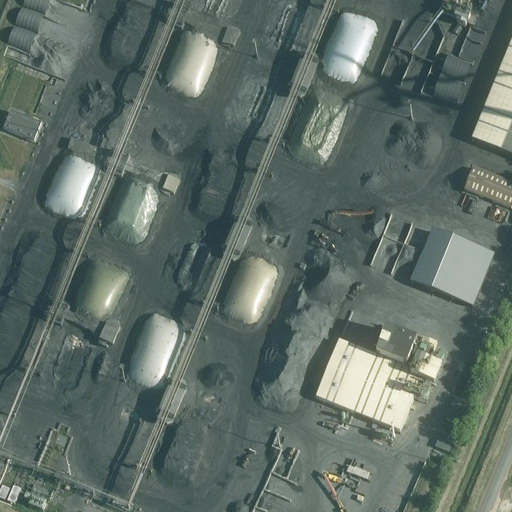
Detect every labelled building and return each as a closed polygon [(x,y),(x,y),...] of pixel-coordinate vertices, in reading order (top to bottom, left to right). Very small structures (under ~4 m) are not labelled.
[(467,24),(468,24),(473,12),(454,4),(455,0),(444,0),(440,13),(459,20),(457,24),(465,28),(467,24)] [(468,24),(475,27),(479,15),(473,12),(468,24)] [(223,43),(235,48),(241,34),(229,29),(223,43)] [(511,45),(473,142),(511,158),(511,45)] [(5,131),(35,143),(42,125),(12,113),(5,131)] [(180,152),(190,121),(167,114),(155,119),(158,126),(154,128),(151,138),(144,141),(146,144),(143,146),(140,155),(146,156),(148,163),(168,169),(173,167),(174,162),(167,160),(172,158),(171,157),(173,150),(180,152)] [(88,152),(88,150),(85,149),(86,143),(75,141),(73,149),(88,152)] [(466,191),(511,209),(511,183),(476,168),(466,191)] [(163,192),(175,196),(181,182),(169,177),(163,192)] [(411,284),(474,309),(495,256),(432,231),(411,284)] [(266,297),(275,297),(282,273),(282,269),(263,263),(268,263),(261,261),(255,261),(253,270),(263,274),(253,273),(252,286),(248,286),(247,291),(245,291),(244,304),(257,308),(268,308),(268,304),(264,303),(266,297)] [(36,307),(40,297),(16,288),(12,297),(36,307)] [(100,341),(114,347),(121,328),(107,323),(100,341)] [(431,363),(436,351),(389,332),(378,358),(340,342),(317,400),(402,434),(423,382),(435,387),(443,368),(431,363)] [(174,385),(164,409),(170,411),(179,387),(174,385)] [(456,398),(447,420),(464,427),(473,405),(456,398)] [(214,442),(215,431),(200,425),(190,424),(187,430),(187,432),(178,453),(177,457),(181,458),(181,460),(176,470),(185,474),(196,475),(196,474),(197,464),(199,461),(189,457),(208,458),(210,454),(210,449),(214,442)] [(456,440),(441,434),(435,449),(449,454),(456,440)] [(349,470),(347,474),(367,482),(370,474),(355,469),(355,470),(349,468),(349,470)] [(65,473),(60,471),(58,475),(56,481),(59,482),(61,483),(65,473)] [(54,493),(35,485),(32,494),(50,502),(54,493)] [(43,511),(47,503),(33,498),(30,507),(43,511)]
